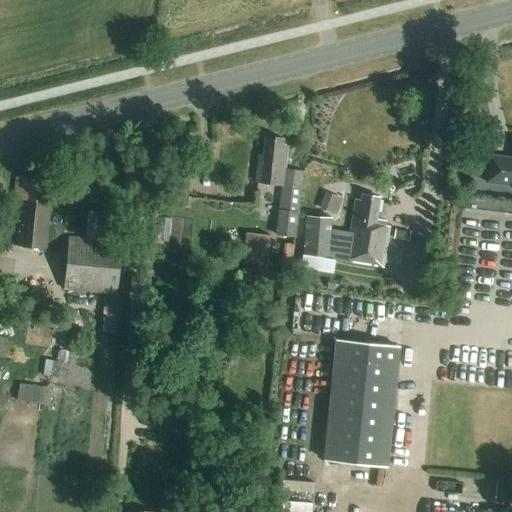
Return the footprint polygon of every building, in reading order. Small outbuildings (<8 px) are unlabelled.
[(293,238),(301,189),(303,173),(284,171),(287,148),(282,147),(283,141),(265,139),(263,157),(258,156),(254,182),(282,186),(274,235),(293,238)] [(511,160),(490,157),(486,184),(511,187),(511,189),(511,160)] [(187,205),(190,166),(168,164),(166,204),(187,205)] [(46,250),(52,203),(43,202),(46,181),(16,178),(14,200),(20,201),(15,246),(46,250)] [(339,213),(346,196),(329,190),(322,207),(339,213)] [(349,234),(330,231),(331,218),(306,217),(303,256),(328,260),(361,266),(381,270),(389,227),(375,224),(379,199),(362,196),(361,202),(354,201),(349,234)] [(126,241),(128,216),(84,213),(82,238),(126,241)] [(264,267),(267,236),(243,233),(239,265),(264,267)] [(122,241),(82,238),(68,237),(63,291),(105,295),(117,296),(122,241)] [(117,296),(105,295),(102,335),(116,336),(120,296),(117,296)] [(387,468),(399,348),(336,341),(324,461),(387,468)] [(21,383),(20,399),(47,401),(48,385),(21,383)] [(497,501),(511,502),(511,478),(500,477),(497,501)]
